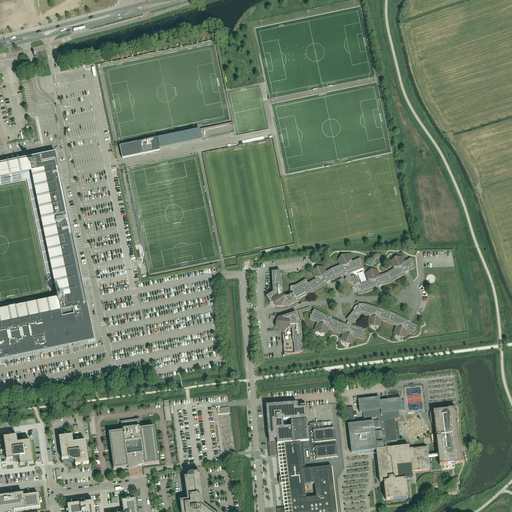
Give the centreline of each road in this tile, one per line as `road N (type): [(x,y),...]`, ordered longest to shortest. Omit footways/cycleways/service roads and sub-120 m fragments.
road 1 (unclassified): [(261,511),(238,275)]
road 2 (tertiary): [(0,47),(183,0)]
road 3 (tertiary): [(166,0),(0,40)]
